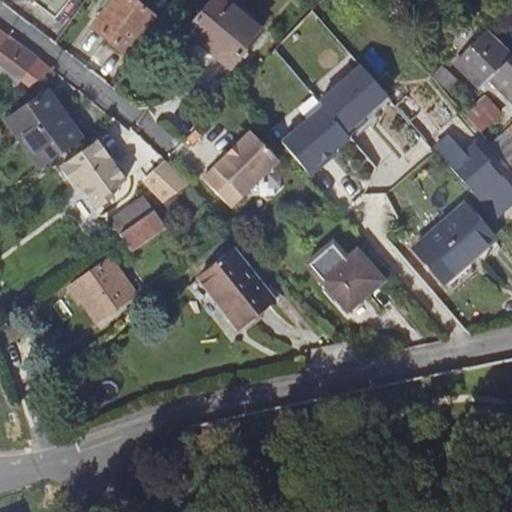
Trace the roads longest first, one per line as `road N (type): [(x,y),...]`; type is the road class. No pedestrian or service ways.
road 1 (residential): [(511,340),(166,415)]
road 2 (residential): [(0,11),(107,93)]
road 3 (unclassified): [(47,459),(166,415)]
